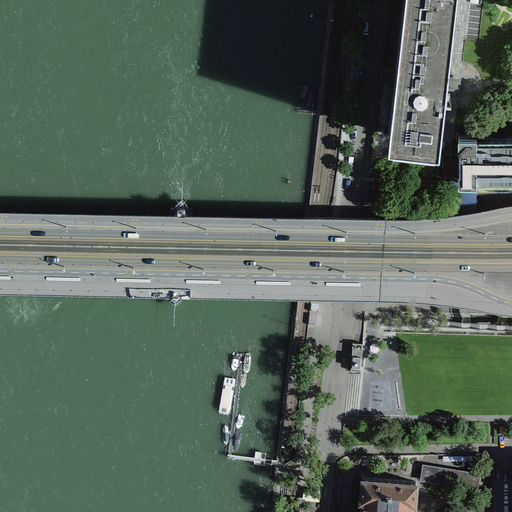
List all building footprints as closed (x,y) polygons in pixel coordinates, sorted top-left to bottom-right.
[(445,143),(446,140),(456,0),(403,0),(400,34),(388,134),(389,134),(389,135),(393,135),(393,136),(445,143)] [(459,135),(459,136),(459,162),(459,177),(459,186),(476,186),(476,181),(476,180),(480,180),(491,180),(509,180),(511,179),(511,137),(479,138),(479,139),(476,139),(476,135),(459,135)] [(511,236),(450,236),(451,232),(451,231),(449,231),(449,232),(404,231),(403,294),(456,295),(470,295),(473,296),(484,296),(511,298),(511,236)] [(365,357),(362,356),(363,344),(363,342),(357,342),(353,342),(351,370),(353,370),(361,371),(361,365),(364,365),(365,357)] [(478,488),(480,473),(426,464),(424,479),(478,488)] [(412,511),(413,501),(414,502),(416,481),(363,477),(361,497),(364,497),(362,511),(412,511)]
